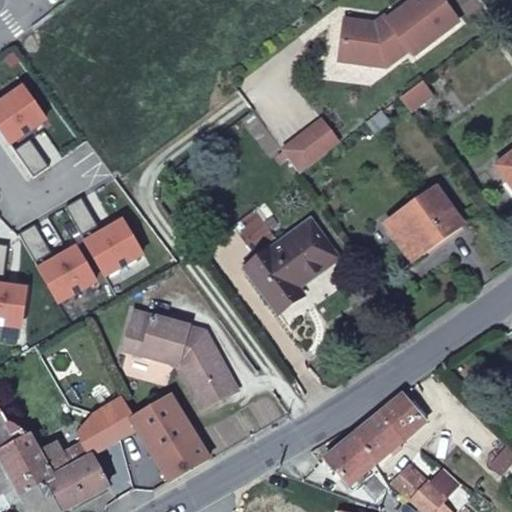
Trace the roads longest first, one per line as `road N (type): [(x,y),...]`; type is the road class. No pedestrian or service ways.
road 1 (unknown): [(324,415),(154,199),(150,182),(164,156),(249,96)]
road 2 (secondary): [(511,288),(324,415),(159,511)]
road 3 (unknown): [(21,200),(122,126)]
